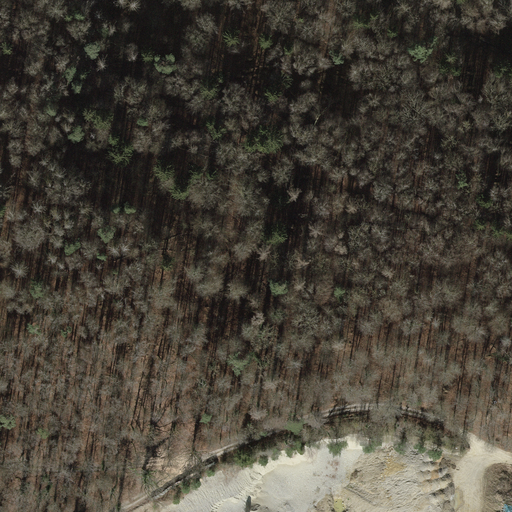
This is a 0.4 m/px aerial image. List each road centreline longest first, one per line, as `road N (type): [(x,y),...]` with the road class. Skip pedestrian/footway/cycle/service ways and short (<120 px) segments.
road 1 (track): [(0,34),(56,67),(126,87),(281,158),(511,236)]
road 2 (track): [(511,461),(418,414),(357,406),(171,462),(54,470),(0,464)]
road 3 (track): [(171,462),(114,345),(56,275),(0,242)]
road 4 (track): [(227,451),(114,511)]
